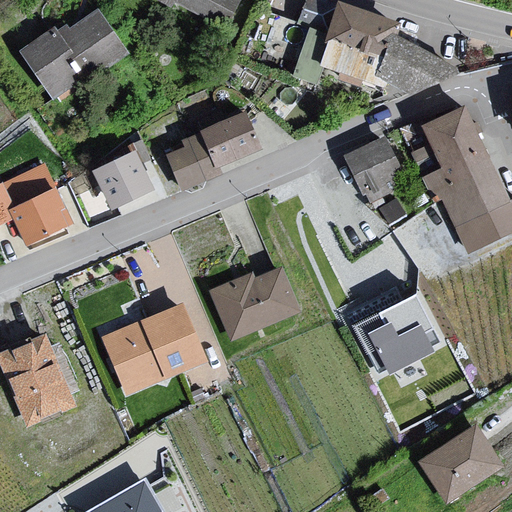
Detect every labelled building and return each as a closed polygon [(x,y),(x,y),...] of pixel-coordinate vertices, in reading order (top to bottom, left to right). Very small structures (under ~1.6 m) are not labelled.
[(167,0),(228,23),(238,0),(167,0)] [(331,0),(317,33),(372,55),(382,35),(390,38),(395,24),(331,0)] [(63,22),(16,55),(50,103),(120,43),(94,10),(68,29),(63,22)] [(458,73),(390,38),(382,35),(372,55),(370,75),(406,98),(458,73)] [(459,106),(414,126),(423,150),(409,155),(421,179),(416,181),(428,195),(438,201),(467,256),(511,233),(511,201),(505,204),(459,106)] [(188,140),(162,152),(177,186),(214,172),(213,168),(253,148),(242,118),(234,112),(191,130),(188,140)] [(382,139),(340,158),(365,206),(386,203),(397,175),(382,139)] [(130,153),(85,175),(105,214),(150,192),(130,153)] [(48,193),(3,217),(21,251),(66,227),(48,193)] [(251,274),(204,292),(230,343),(259,334),(262,330),(301,318),(277,269),(252,280),(251,274)] [(351,321),(378,371),(386,367),(388,370),(431,347),(430,344),(439,339),(413,289),(351,321)] [(178,304),(99,339),(125,399),(204,364),(178,304)] [(42,337),(0,354),(0,372),(24,429),(73,408),(42,337)] [(472,425),(414,464),(446,509),(501,468),(472,425)] [(158,511),(141,482),(84,511),(158,511)]
